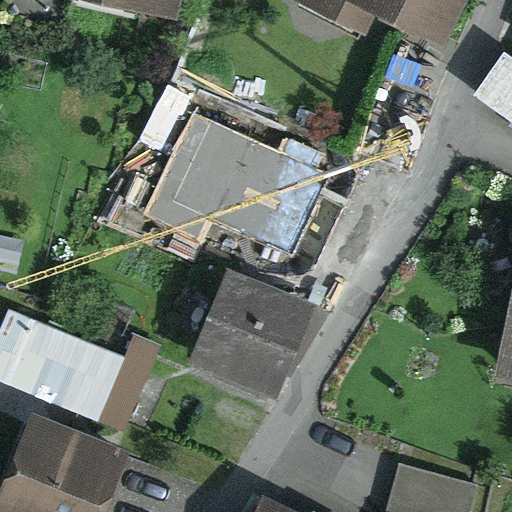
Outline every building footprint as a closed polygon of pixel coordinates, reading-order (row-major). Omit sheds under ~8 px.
[(319,0),(362,21),(372,0),(382,0),(436,27),(450,0),(319,0)] [(307,183),(192,128),(159,196),(274,251),(307,183)] [(302,307),(232,277),(201,349),(271,379),(302,307)] [(94,511),(120,454),(37,418),(0,504),(0,505),(16,511),(94,511)] [(351,511),(353,510),(273,477),(258,511),(351,511)]
